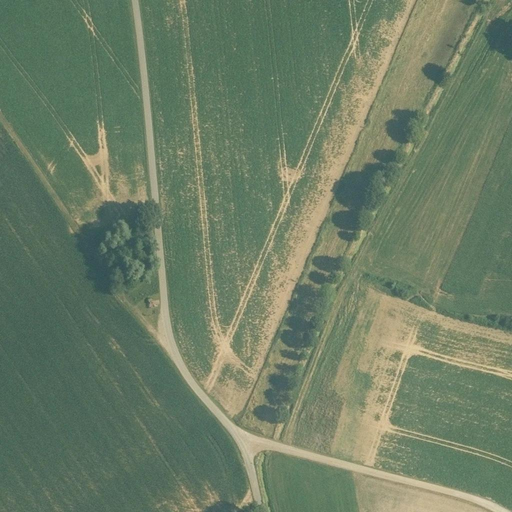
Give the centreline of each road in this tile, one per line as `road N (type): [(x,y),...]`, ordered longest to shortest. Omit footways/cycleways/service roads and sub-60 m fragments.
road 1 (residential): [(260,511),(245,447),(166,341),(133,0)]
road 2 (track): [(0,108),(113,278),(166,341)]
road 3 (track): [(245,447),(253,438),(497,511)]
